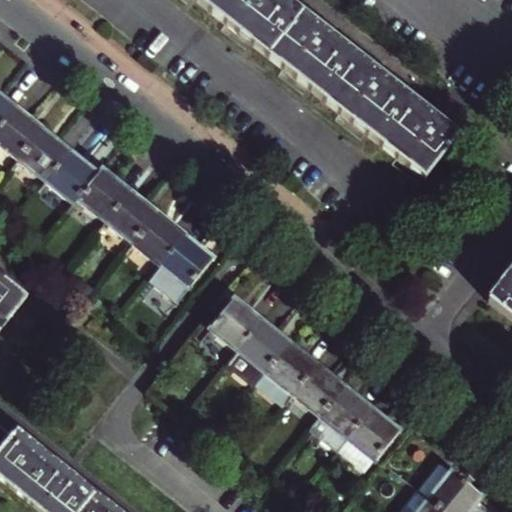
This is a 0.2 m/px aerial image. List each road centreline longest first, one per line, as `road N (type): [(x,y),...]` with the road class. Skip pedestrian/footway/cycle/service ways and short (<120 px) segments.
road 1 (residential): [(213,511),(108,429),(272,224)]
road 2 (residential): [(3,0),(272,224)]
road 3 (residential): [(272,224),(409,357)]
road 4 (residential): [(511,224),(409,357)]
road 5 (residential): [(409,357),(511,456)]
